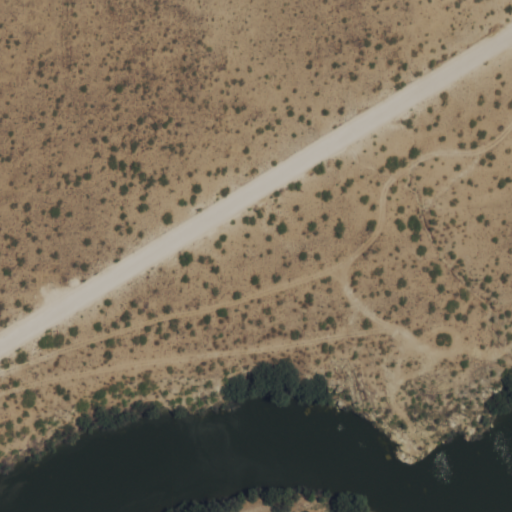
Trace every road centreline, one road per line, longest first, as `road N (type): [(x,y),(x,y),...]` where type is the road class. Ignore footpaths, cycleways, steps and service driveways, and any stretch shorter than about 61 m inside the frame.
road 1 (residential): [(0,373),(338,267),(377,234),(392,181),(426,157),(484,151),(511,126)]
road 2 (residential): [(0,395),(148,363),(390,331),(439,353),(492,355),(511,346)]
